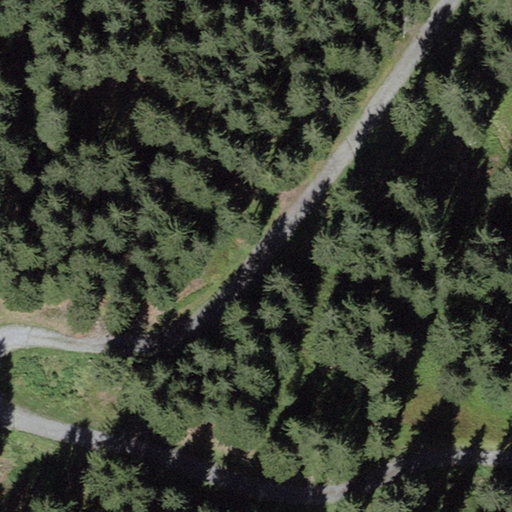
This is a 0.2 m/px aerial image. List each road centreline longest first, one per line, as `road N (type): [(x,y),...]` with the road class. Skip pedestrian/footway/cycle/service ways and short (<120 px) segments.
road 1 (track): [(0,341),(176,328),(223,293),(315,191),(452,0)]
road 2 (track): [(511,459),(443,456),(328,496),(82,439),(10,418),(0,407)]
